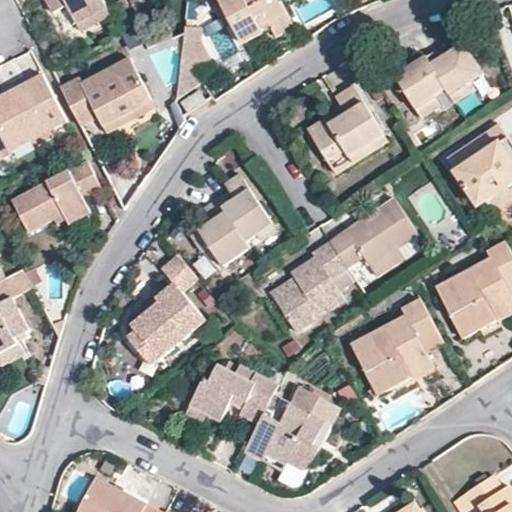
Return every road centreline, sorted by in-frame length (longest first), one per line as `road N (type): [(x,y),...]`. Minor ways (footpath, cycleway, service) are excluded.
road 1 (residential): [(452,0),(350,36),(202,132),(96,286),(62,407)]
road 2 (residential): [(62,407),(257,511)]
road 3 (residential): [(318,511),(496,395)]
